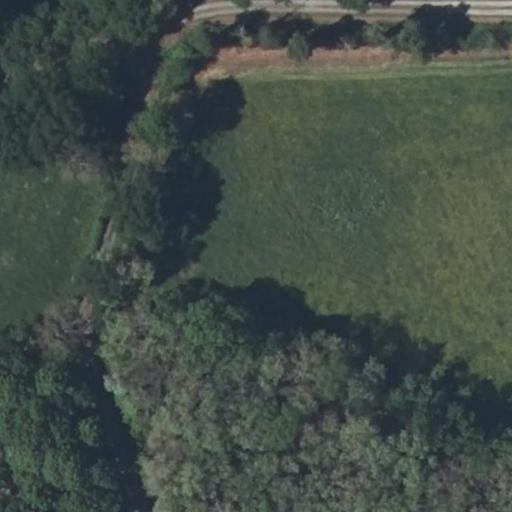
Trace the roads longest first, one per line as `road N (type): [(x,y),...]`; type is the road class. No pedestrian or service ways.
road 1 (track): [(0,71),(211,7),(511,12)]
road 2 (track): [(142,511),(90,363),(95,268),(162,22)]
